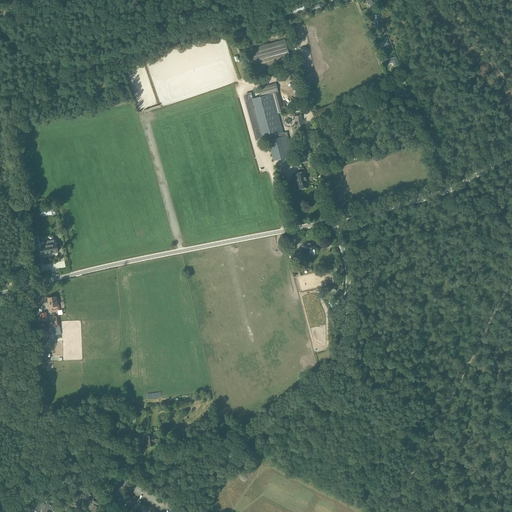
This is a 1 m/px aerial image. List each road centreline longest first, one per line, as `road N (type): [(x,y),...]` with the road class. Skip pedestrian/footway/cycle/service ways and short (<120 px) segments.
road 1 (unclassified): [(0,500),(43,473),(227,446),(291,407),(336,359),(348,275),(333,220)]
road 2 (unclassified): [(0,293),(333,220)]
road 3 (track): [(511,279),(395,511)]
road 4 (unknown): [(287,229),(240,88),(294,74)]
road 5 (unclassified): [(511,154),(443,191),(333,220)]
road 6 (unknown): [(294,74),(333,220)]
road 7 (track): [(144,116),(181,250)]
